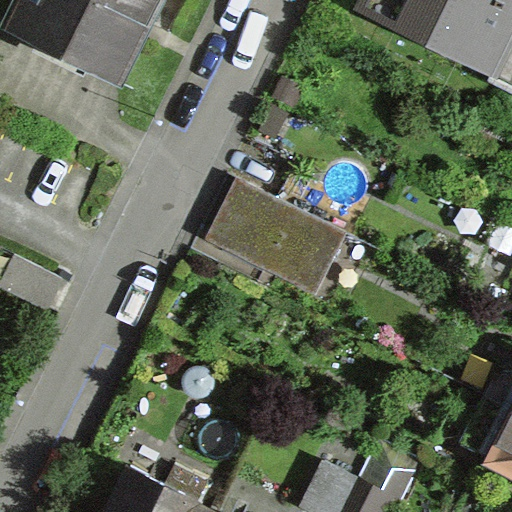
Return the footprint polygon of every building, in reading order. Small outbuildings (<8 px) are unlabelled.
[(157,0),(11,0),(2,20),(120,77),(157,0)] [(511,0),(362,0),(499,65),(511,39),(511,0)] [(511,71),(511,39),(499,65),(511,71)] [(345,229),(236,176),(208,233),(317,286),(345,229)] [(64,275),(15,252),(0,282),(49,305),(64,275)] [(511,339),(489,385),(511,396),(511,339)] [(511,396),(489,385),(464,435),(511,459),(511,396)] [(217,511),(223,501),(131,455),(102,511),(217,511)] [(339,511),(359,475),(325,458),(302,502),(320,511),(339,511)] [(391,511),(400,495),(361,476),(343,511),(391,511)] [(243,511),(223,501),(217,511),(243,511)]
